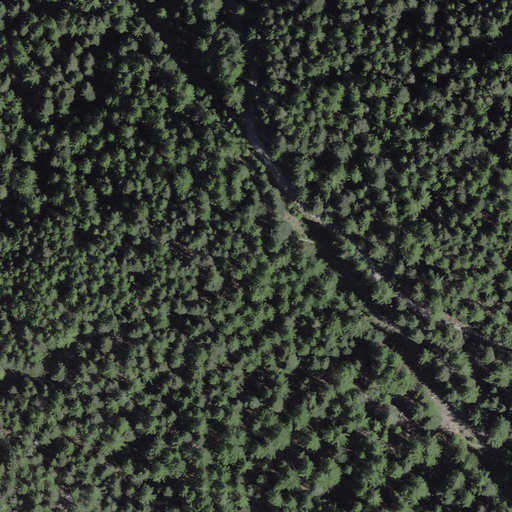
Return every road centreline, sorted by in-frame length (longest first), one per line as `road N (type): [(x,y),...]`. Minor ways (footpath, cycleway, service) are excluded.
road 1 (track): [(231,0),(257,47),(301,193),(348,248)]
road 2 (track): [(348,248),(382,288),(511,357)]
